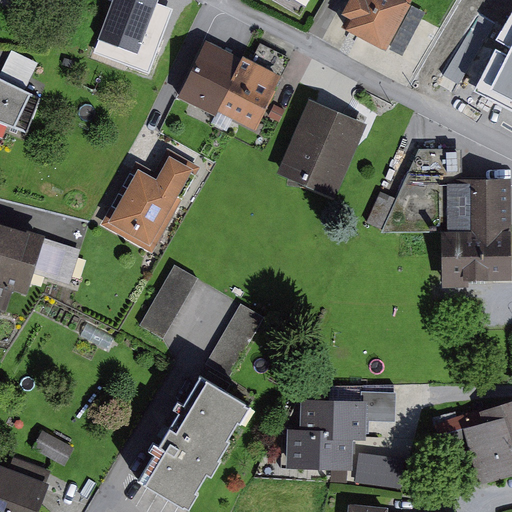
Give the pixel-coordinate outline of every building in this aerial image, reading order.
[(308,0),(279,0),(302,13),(308,0)] [(351,0),(342,19),(350,23),(345,33),(386,54),(410,8),(414,0),(351,0)] [(511,101),(511,6),(506,16),(478,83),(511,101)] [(243,59),(212,43),(187,94),(218,109),(220,105),(243,59)] [(41,63),(15,51),(2,79),(28,91),(41,63)] [(287,74),(246,53),(220,105),(261,125),(287,74)] [(0,78),(0,122),(30,135),(46,98),(28,91),(2,79),(0,78)] [(372,128),(314,103),(282,176),(339,201),(372,128)] [(465,182),(464,149),(422,150),(400,198),(383,233),(451,232),(450,183),(465,182)] [(173,152),(159,175),(140,164),(106,224),(154,251),(201,167),(173,152)] [(511,283),(511,181),(465,182),(450,183),(451,232),(452,284),(511,283)] [(369,227),(383,233),(400,198),(385,191),(369,227)] [(45,238),(0,224),(0,309),(6,311),(14,285),(29,289),(34,272),(45,238)] [(84,251),(45,238),(34,272),(73,285),(84,251)] [(202,279),(178,265),(143,324),(167,338),(202,279)] [(268,317),(245,304),(209,364),(232,378),(268,317)] [(211,370),(206,378),(230,392),(235,384),(211,370)] [(172,449),(151,485),(193,509),(201,495),(198,493),(210,471),(215,474),(224,460),(221,459),(231,442),(229,440),(242,419),(246,421),(255,406),(230,392),(206,378),(167,446),(172,449)] [(353,466),(354,435),(367,435),(368,404),(311,402),(310,433),(289,432),(288,463),(353,466)] [(511,474),(511,404),(467,417),(480,464),(485,482),(511,474)] [(480,464),(467,417),(441,424),(454,471),(480,464)] [(36,449),(64,460),(72,441),(43,430),(36,449)] [(48,485),(54,471),(21,458),(15,472),(48,485)] [(0,511),(40,511),(50,486),(48,485),(15,472),(0,466),(0,511)]
